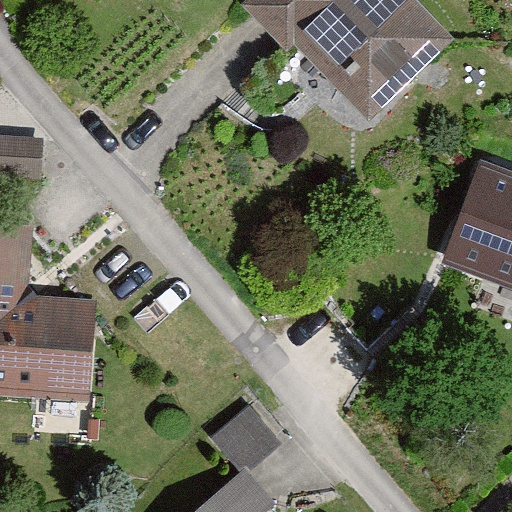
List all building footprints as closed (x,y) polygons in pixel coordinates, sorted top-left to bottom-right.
[(410,0),(257,0),(241,15),(287,65),(303,51),(368,123),(453,47),(410,0)] [(42,150),(0,145),(0,188),(50,193),(42,150)] [(446,265),(511,285),(511,168),(480,159),(446,265)] [(29,228),(0,226),(0,403),(95,407),(98,309),(26,306),(29,228)] [(282,440),(251,407),(214,441),(246,470),(282,440)] [(276,511),(281,508),(246,470),(200,511),(276,511)]
